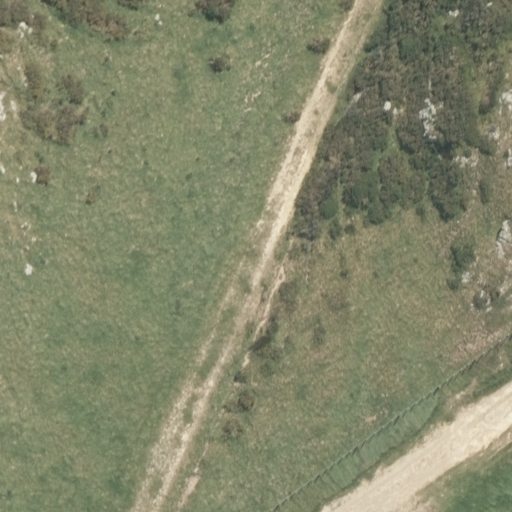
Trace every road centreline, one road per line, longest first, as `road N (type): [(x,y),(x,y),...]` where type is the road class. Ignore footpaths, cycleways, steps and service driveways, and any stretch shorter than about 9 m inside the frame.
road 1 (track): [(148,511),(363,0)]
road 2 (track): [(511,389),(345,511)]
